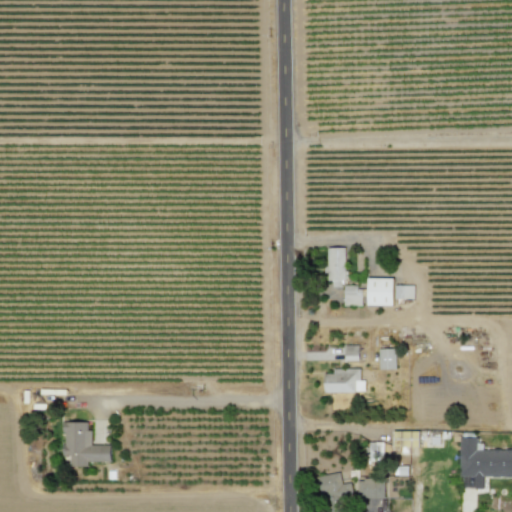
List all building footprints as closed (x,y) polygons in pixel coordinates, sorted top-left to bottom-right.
[(343,248),(325,248),(325,281),(331,281),(332,287),(344,287),(343,248)] [(366,305),(392,306),(392,279),(366,278),(366,305)] [(413,286),(394,285),(393,299),(413,299),(413,286)] [(343,287),(343,306),(361,305),(361,286),(343,287)] [(344,361),(358,360),(357,345),(343,345),(344,361)] [(378,370),(395,369),(394,349),(377,349),(378,370)] [(359,368),(332,369),(332,374),(323,374),(323,393),(364,392),(363,380),(359,380),(359,368)] [(110,445),(91,445),(91,430),(86,430),(86,422),(63,422),(63,456),(69,456),(69,467),(87,467),(87,462),(110,462),(110,445)] [(392,447),(418,447),(418,431),(392,431),(392,447)] [(511,477),(511,446),(511,447),(511,450),(476,449),(476,437),(459,437),(458,478),(473,478),(473,488),(483,489),(483,477),(511,477)] [(382,443),(365,443),(365,461),(382,461),(382,443)] [(350,482),(341,484),(339,472),(315,477),(319,501),(352,495),(350,482)] [(384,481),(357,480),(356,498),(383,499),(384,481)]
